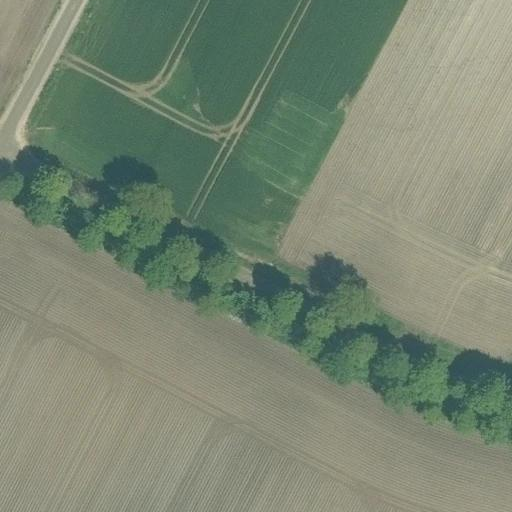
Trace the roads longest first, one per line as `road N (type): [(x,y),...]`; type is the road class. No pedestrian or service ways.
road 1 (unclassified): [(0,152),(511,394)]
road 2 (unclassified): [(0,126),(65,0)]
